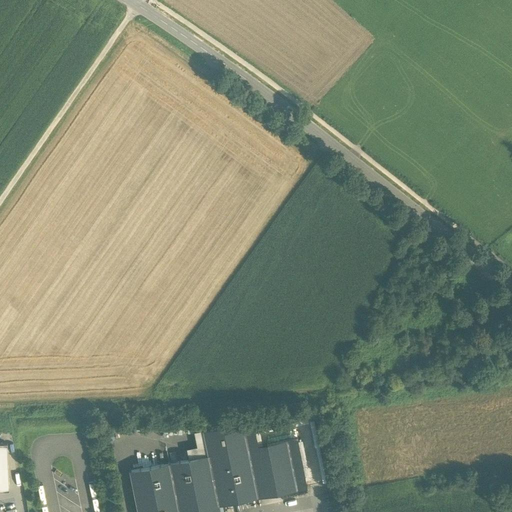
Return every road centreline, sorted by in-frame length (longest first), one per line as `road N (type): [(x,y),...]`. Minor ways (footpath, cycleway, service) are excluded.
road 1 (residential): [(511,289),(318,135),(128,0)]
road 2 (track): [(0,417),(333,411)]
road 3 (track): [(0,200),(141,0)]
